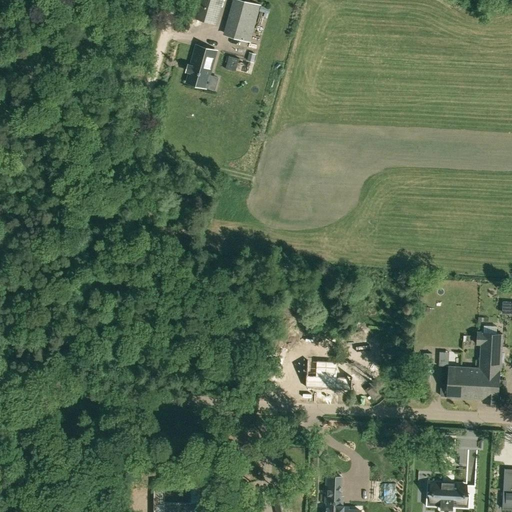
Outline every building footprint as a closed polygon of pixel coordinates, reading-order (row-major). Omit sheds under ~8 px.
[(200,0),(196,15),(195,18),(217,25),(223,0),(200,0)] [(252,39),(257,2),(243,0),(236,0),(232,36),(252,39)] [(187,82),(207,87),(217,51),(197,45),(191,66),(189,65),(188,71),(190,72),(187,82)] [(239,58),(229,55),(227,61),(225,68),(235,71),(239,58)] [(178,217),(179,187),(146,185),(144,215),(178,217)] [(308,329),(310,300),(276,298),(275,327),(308,329)] [(441,388),(441,396),(447,396),(447,397),(450,397),(452,397),(453,397),(456,397),(458,397),(461,397),(468,398),(472,398),(473,398),(477,398),(478,398),(482,398),(483,399),(483,402),(484,402),(487,403),(494,403),(495,403),(498,403),(499,402),(505,402),(506,380),(500,380),(500,367),(501,363),(501,353),(502,333),(497,333),(497,326),(484,325),(483,332),(477,332),(477,340),(476,342),(476,344),(481,344),(481,348),(481,349),(481,357),(480,368),(477,368),(473,368),(470,368),(468,367),(465,367),(464,367),(460,367),(459,367),(456,367),(448,366),(448,372),(447,383),(447,388),(443,388),(441,388)] [(424,353),(423,365),(431,366),(432,353),(424,353)] [(35,371),(33,377),(43,379),(45,373),(46,374),(50,359),(38,355),(34,370),(35,371)] [(352,389),(353,363),(308,360),(306,387),(313,387),(313,389),(322,389),(323,388),(352,389)] [(365,389),(374,399),(379,395),(371,385),(365,389)] [(327,476),(326,502),(329,503),(329,508),(328,508),(327,511),(359,511),(360,510),(349,509),(344,509),(344,506),(344,505),(343,505),(340,505),(340,502),(341,497),(341,496),(342,477),(327,476)] [(511,480),(504,480),(503,493),(506,493),(505,503),(508,503),(511,502),(511,480)] [(190,501),(154,501),(153,511),(203,511),(203,481),(190,481),(190,501)] [(165,489),(165,481),(154,481),(154,489),(165,489)] [(426,504),(426,506),(428,506),(440,507),(440,509),(441,509),(441,508),(452,508),(452,510),(453,510),(453,507),(467,508),(469,508),(472,508),(473,487),(475,487),(475,486),(467,485),(454,485),(455,482),(454,482),(454,483),(442,483),(443,481),(442,481),(442,484),(431,483),(431,492),(427,492),(426,504)] [(277,511),(289,511),(285,493),(274,496),(277,511)] [(231,500),(231,508),(244,508),(244,500),(231,500)]
